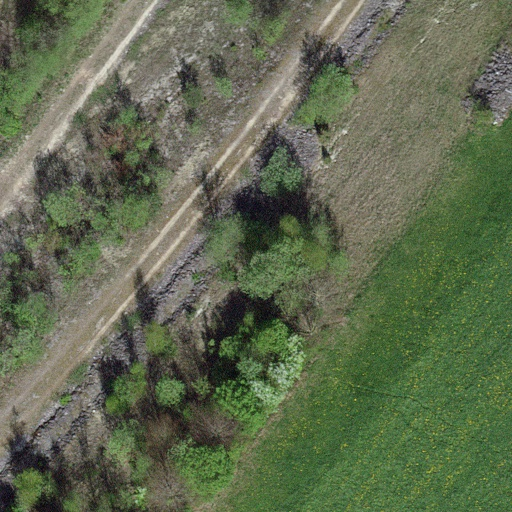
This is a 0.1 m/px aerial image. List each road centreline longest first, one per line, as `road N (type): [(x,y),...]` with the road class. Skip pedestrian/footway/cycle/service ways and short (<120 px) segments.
road 1 (track): [(0,434),(232,172),(358,0)]
road 2 (track): [(0,201),(153,0)]
